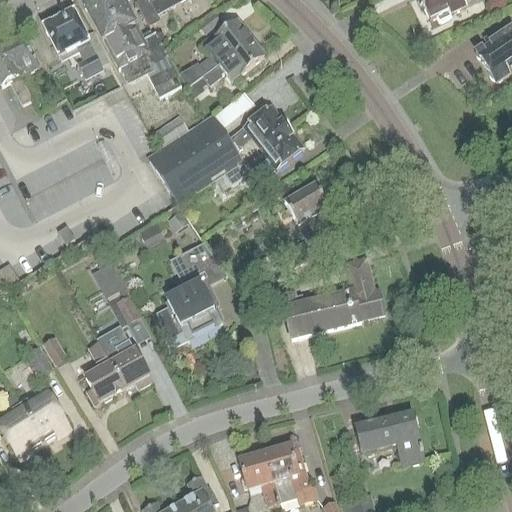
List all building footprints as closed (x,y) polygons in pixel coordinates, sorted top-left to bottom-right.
[(144,45),(127,13),(120,0),(98,0),(81,9),(101,48),(103,47),(118,75),(120,74),(128,90),(147,80),(159,103),(181,91),(166,63),(168,62),(156,39),(144,45)] [(146,0),(147,0),(136,6),(149,31),(161,25),(158,19),(193,0),(146,0)] [(418,0),(431,26),(438,23),(440,27),(451,22),(448,17),(466,9),(461,0),(418,0)] [(104,73),(74,14),(44,29),(61,63),(79,55),(85,67),(80,69),(86,82),(104,73)] [(214,19),(200,30),(206,38),(220,27),(214,19)] [(179,79),(187,93),(203,81),(252,42),(238,25),(204,52),(211,61),(200,69),(199,68),(179,79)] [(486,42),(490,48),(475,58),(495,88),(509,78),(510,81),(511,79),(511,31),(509,27),(486,42)] [(24,40),(5,49),(34,105),(39,116),(47,112),(29,77),(40,71),(24,40)] [(266,60),(252,42),(203,81),(211,91),(223,82),(220,79),(224,77),(231,87),(266,60)] [(23,111),(34,105),(5,49),(0,51),(0,86),(2,90),(10,86),(23,111)] [(197,86),(189,93),(193,98),(202,92),(197,86)] [(272,112),(229,145),(244,167),(254,159),(259,155),(288,133),(272,112)] [(229,145),(213,120),(148,162),(179,209),(215,186),(244,167),(229,145)] [(178,122),(151,139),(160,153),(187,135),(178,122)] [(223,196),(249,178),(268,163),(277,174),(303,154),(288,133),(259,155),(254,159),(244,167),(215,186),(223,196)] [(28,198),(39,220),(117,182),(97,139),(64,155),(74,176),(28,198)] [(274,177),(254,191),(260,201),(281,187),(274,177)] [(329,212),(315,188),(283,206),(306,244),(287,255),(296,269),(333,248),(316,220),(329,212)] [(189,229),(181,217),(168,225),(176,237),(189,229)] [(157,227),(138,237),(146,252),(164,243),(157,227)] [(67,231),(58,238),(66,249),(75,243),(67,231)] [(168,346),(184,338),(188,345),(221,328),(212,311),(219,308),(210,290),(227,281),(203,248),(170,265),(184,294),(166,303),(171,312),(155,320),(168,346)] [(297,311),(294,297),(281,300),(291,343),(362,327),(361,323),(384,317),(379,295),(374,296),(366,262),(345,267),(352,298),(297,311)] [(9,269),(0,274),(0,294),(1,296),(19,285),(9,269)] [(127,332),(140,325),(128,303),(115,309),(127,332)] [(130,345),(115,353),(109,342),(99,348),(125,395),(136,389),(139,394),(153,386),(130,345)] [(67,365),(55,343),(42,351),(54,372),(67,365)] [(96,411),(125,395),(99,348),(90,353),(97,366),(96,367),(100,374),(87,381),(93,392),(87,396),(96,411)] [(53,374),(39,353),(26,361),(39,383),(53,374)] [(14,398),(5,403),(14,418),(0,427),(0,432),(20,466),(33,458),(28,451),(41,443),(18,405),(14,398)] [(53,435),(58,443),(71,435),(49,398),(31,408),(26,400),(18,405),(41,443),(53,435)] [(413,418),(356,432),(358,439),(361,454),(363,459),(392,451),(397,471),(424,465),(422,455),(423,455),(421,450),(420,450),(413,418)] [(361,454),(358,439),(349,441),(353,456),(361,454)] [(268,458),(266,458),(274,487),(280,508),(297,503),(299,510),(317,504),(313,491),(309,492),(300,460),(294,462),(291,451),(278,455),(277,450),(267,453),(268,458)] [(266,458),(240,466),(245,484),(242,486),(243,492),(247,492),(248,494),(261,490),(268,511),(280,508),(274,487),(266,458)] [(211,511),(219,507),(213,497),(211,498),(201,481),(188,488),(196,501),(179,510),(180,511),(211,511)] [(373,511),(371,500),(354,504),(355,511),(373,511)]
